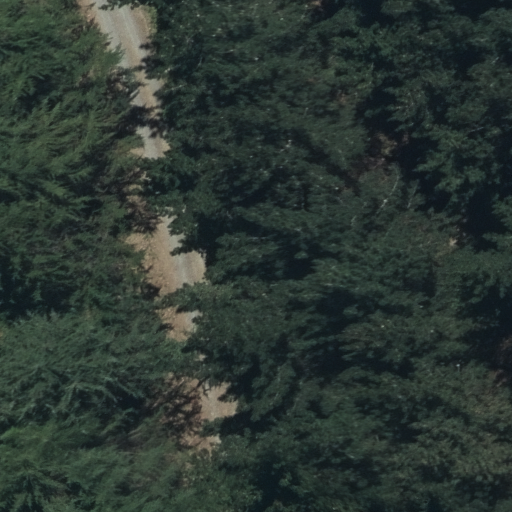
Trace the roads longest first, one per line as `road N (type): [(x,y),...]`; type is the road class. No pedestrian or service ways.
road 1 (track): [(231,511),(219,427),(127,57),(104,0)]
road 2 (track): [(367,0),(511,235)]
